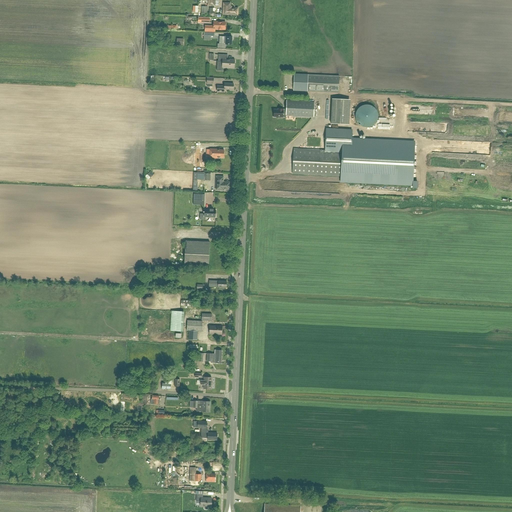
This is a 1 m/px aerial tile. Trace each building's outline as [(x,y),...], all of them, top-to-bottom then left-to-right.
[(237,15),(237,14),(238,13),(238,12),(237,12),(238,8),(230,8),(230,3),(223,3),(223,14),(230,15),(231,15),(232,15),(237,15)] [(226,22),(214,22),(214,26),(205,26),(205,32),(215,33),(215,29),(219,29),(219,30),(222,30),(222,29),(225,29),(226,22)] [(217,43),(217,48),(225,48),(225,44),(231,45),(232,37),(225,36),(222,36),(221,44),(217,43)] [(234,68),(234,60),(227,59),(228,55),(219,55),(218,61),(217,61),(217,71),(222,71),(222,68),(234,68)] [(339,93),(340,76),(295,74),(294,91),(339,93)] [(233,90),(233,84),(225,84),(225,86),(217,86),(217,91),(224,92),(224,90),(233,90)] [(348,124),(349,99),(330,99),(330,123),(348,124)] [(313,117),(314,102),(286,100),(286,110),(283,110),(283,109),(278,109),(278,110),(274,110),(274,117),(285,117),(286,116),(313,117)] [(377,123),(372,104),(354,109),(359,128),(377,123)] [(326,129),(325,150),(293,149),(292,174),(341,176),(341,181),(412,185),(414,142),(351,139),(352,130),(326,129)] [(224,158),(224,150),(219,150),(219,149),(210,149),(210,158),(217,159),(217,158),(224,158)] [(204,162),(199,162),(199,157),(194,157),(194,167),(204,167),(204,162)] [(228,189),(228,188),(229,188),(229,186),(228,185),(228,182),(222,182),(222,177),(216,177),(215,190),(223,190),(223,189),(228,189)] [(200,214),(200,220),(205,220),(205,217),(216,218),(216,210),(213,210),(213,209),(210,209),(210,210),(204,210),(204,212),(203,212),(204,212),(204,214),(200,214)] [(206,265),(208,242),(184,239),(182,263),(206,265)] [(158,297),(157,308),(170,309),(170,297),(158,297)] [(170,310),(170,330),(182,331),(182,311),(170,310)] [(202,331),(202,330),(202,322),(202,321),(187,320),(187,321),(187,330),(189,330),(189,340),(196,340),(197,331),(202,331)] [(221,351),(215,350),(215,353),(206,353),(205,362),(211,362),(211,363),(221,364),(221,351)] [(198,381),(198,384),(201,384),(201,385),(204,385),(203,389),(211,389),(211,385),(212,385),(212,383),(211,383),(211,378),(204,377),(204,381),(201,380),(201,381),(198,381)] [(171,390),(171,384),(172,384),(172,380),(165,380),(165,383),(162,383),(162,389),(171,390)] [(151,399),(150,404),(154,404),(158,404),(160,404),(160,400),(158,400),(159,396),(152,395),(152,399),(151,399)] [(197,412),(210,412),(210,402),(194,401),(194,408),(197,408),(197,412)] [(217,435),(217,434),(217,433),(208,433),(208,430),(207,429),(206,428),(207,422),(198,421),(197,428),(201,428),(201,438),(207,438),(207,440),(217,440),(217,437),(217,436),(217,435)] [(201,481),(201,474),(195,474),(196,468),(190,467),(189,481),(201,481)] [(215,482),(215,475),(214,475),(214,474),(206,473),(206,482),(215,482)] [(211,507),(211,498),(203,498),(203,494),(196,494),(196,502),(201,502),(201,506),(204,507),(204,509),(205,509),(207,510),(208,509),(208,507),(211,507)]
